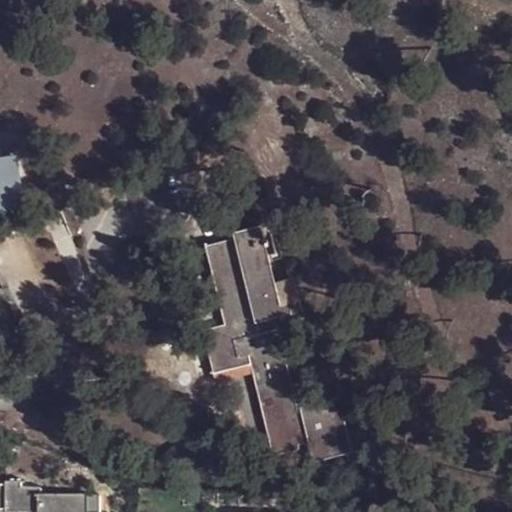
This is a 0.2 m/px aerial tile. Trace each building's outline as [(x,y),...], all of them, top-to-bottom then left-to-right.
[(0,192),(24,189),(19,149),(0,151),(0,192)] [(263,223),(234,229),(236,237),(256,320),(277,316),(284,314),(281,302),(263,223)] [(236,237),(206,244),(226,323),(204,329),(215,371),(251,363),(245,336),(280,328),(277,316),(256,320),(236,237)] [(300,298),(281,302),(284,314),(285,320),(304,316),(300,298)] [(280,328),(245,336),(251,363),(273,455),(299,449),(298,444),(305,442),(297,406),(280,328)] [(341,396),(297,406),(305,442),(308,460),(352,451),(341,396)] [(95,483),(51,484),(51,478),(28,478),(28,473),(11,473),(12,476),(11,511),(111,511),(112,507),(110,507),(110,498),(95,499),(95,483)] [(0,511),(11,511),(12,476),(0,476),(0,511)]
